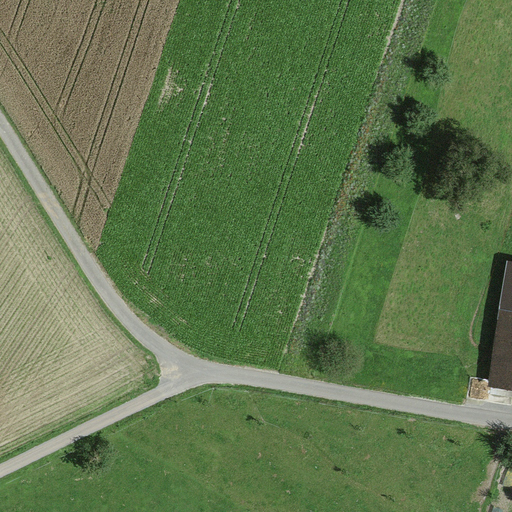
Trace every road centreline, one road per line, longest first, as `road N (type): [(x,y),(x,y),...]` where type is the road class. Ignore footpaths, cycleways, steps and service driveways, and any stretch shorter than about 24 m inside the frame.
road 1 (track): [(202,370),(123,314),(0,125)]
road 2 (track): [(511,421),(202,370)]
road 3 (track): [(202,370),(0,472)]
